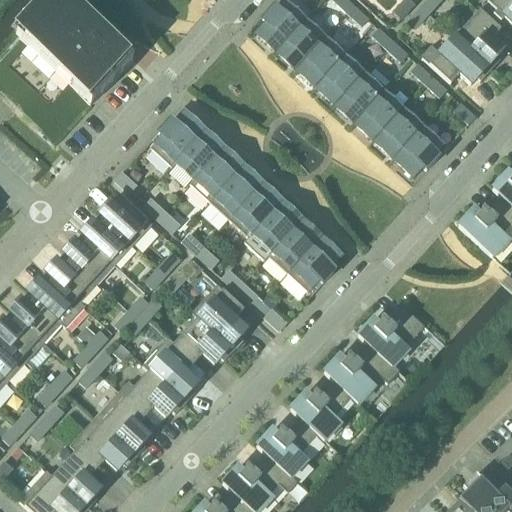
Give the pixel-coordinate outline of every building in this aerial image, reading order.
[(56,0),(18,43),(89,108),(131,62),(63,0),(56,0)] [(335,0),(332,4),(346,17),(352,9),(342,0),(335,0)] [(436,0),(429,0),(420,10),(428,17),(440,3),(436,0)] [(511,0),(491,0),(478,14),(498,33),(507,24),(511,29),(511,0)] [(393,15),(400,22),(413,8),(405,1),(393,15)] [(252,33),(253,33),(275,54),(303,24),(303,23),(283,6),(276,13),(273,10),(252,33)] [(360,30),(367,22),(352,9),(346,17),(360,30)] [(420,10),(407,24),(414,31),(428,17),(420,10)] [(498,33),(478,14),(454,41),(489,74),(499,63),(495,60),(501,53),(490,42),(498,33)] [(303,24),(275,54),(295,72),(327,37),(307,19),(303,23),(303,24)] [(371,40),(385,52),(392,45),(378,32),(371,40)] [(314,90),(322,82),(346,55),(327,37),(295,72),(314,90)] [(489,74),(454,41),(439,57),(430,49),(420,60),(449,87),(458,77),(469,88),(476,81),(479,84),(489,74)] [(399,66),(406,58),(392,45),(385,52),(399,66)] [(346,55),(322,82),(314,90),(334,108),(366,73),(346,55)] [(431,81),(417,68),(410,76),(424,88),(431,81)] [(366,73),(334,108),(353,126),(381,95),(382,96),(386,92),(366,73)] [(445,94),(431,81),(424,88),(438,101),(445,94)] [(381,95),(353,126),(373,144),(401,113),(382,96),(381,95)] [(467,127),(473,120),(459,108),(453,115),(467,127)] [(392,162),(420,131),(401,113),(373,144),(392,162)] [(157,136),(158,137),(161,139),(149,152),(170,171),(174,166),(202,135),(181,117),(172,127),(169,124),(157,136)] [(437,160),(436,160),(433,157),(440,150),(420,131),(392,162),(413,180),(422,170),(425,173),(437,160)] [(193,184),(221,153),(202,135),(174,166),(192,183),(193,184)] [(193,184),(192,183),(188,187),(208,206),(240,171),(241,172),(246,167),(237,159),(233,164),(221,153),(193,184)] [(260,189),(241,172),(240,171),(208,206),(228,224),(260,189)] [(511,175),(510,177),(507,175),(491,193),(500,201),(500,200),(511,211),(511,175)] [(120,177),(114,184),(128,197),(134,189),(120,177)] [(260,189),(228,224),(247,242),(279,207),(260,189)] [(99,219),(132,249),(151,229),(118,199),(99,219)] [(491,260),(507,242),(501,237),(511,224),(511,211),(500,200),(500,201),(487,215),(481,209),(476,214),(473,212),(457,230),(491,260)] [(150,202),(143,211),(157,223),(164,215),(150,202)] [(263,263),(267,259),(299,225),(279,207),(247,242),(244,246),(263,263)] [(172,238),(180,229),(164,215),(157,223),(172,238)] [(132,249),(99,219),(81,238),(114,268),(132,249)] [(286,277),(318,242),(299,225),(267,259),(286,277)] [(114,268),(81,238),(64,258),(96,288),(114,268)] [(182,246),(195,259),(202,252),(188,240),(182,246)] [(333,274),(332,273),(329,271),(338,261),(318,242),(286,277),(306,296),(318,283),(321,287),(333,274)] [(195,259),(210,272),(216,265),(202,252),(195,259)] [(96,288),(64,258),(46,277),(79,307),(79,306),(96,288)] [(157,272),(164,279),(177,264),(170,258),(157,272)] [(144,286),(152,292),(164,279),(157,272),(144,286)] [(221,282),(234,295),(241,288),(227,275),(221,282)] [(61,327),(60,328),(64,332),(84,311),(79,306),(79,307),(46,277),(28,297),(61,327)] [(184,283),(176,277),(163,291),(171,297),(184,283)] [(197,321),(232,354),(242,343),(238,340),(245,333),(233,322),(242,313),(216,288),(190,316),(196,322),(197,321)] [(234,295),(249,308),(255,301),(241,288),(234,295)] [(43,347),(60,328),(61,327),(28,297),(10,316),(43,347)] [(140,301),(126,315),(134,322),(139,317),(147,308),(140,301)] [(148,308),(147,308),(139,317),(147,324),(159,310),(152,303),(148,308)] [(404,350),(423,330),(401,309),(387,324),(380,319),(376,324),(373,322),(357,339),(365,348),(366,347),(391,370),(392,369),(407,352),(404,350)] [(270,314),(264,321),(278,334),(284,327),(270,314)] [(114,329),(116,331),(121,336),(127,330),(134,322),(126,315),(114,329)] [(43,347),(10,316),(0,327),(0,343),(25,366),(43,347)] [(127,330),(127,331),(135,337),(147,324),(139,317),(134,322),(127,330)] [(172,348),(193,366),(201,357),(213,368),(219,361),(223,364),(232,354),(197,321),(196,322),(173,347),(172,348)] [(99,336),(86,350),(93,356),(106,342),(99,336)] [(148,374),(184,407),(193,396),(190,393),(196,386),(184,375),(193,366),(172,348),(173,347),(167,341),(141,369),(147,375),(148,374)] [(25,366),(0,343),(0,379),(7,385),(25,366)] [(366,347),(365,348),(353,361),(346,355),(342,361),(339,358),(323,376),(332,384),(350,400),(351,401),(350,401),(357,407),(373,389),(379,395),(398,374),(392,369),(391,370),(366,347)] [(73,364),(80,370),(93,356),(86,350),(73,364)] [(103,356),(90,370),(98,377),(111,363),(103,356)] [(90,370),(77,384),(85,391),(98,377),(90,370)] [(118,395),(144,420),(152,410),(164,421),(170,414),(174,417),(184,407),(148,374),(147,375),(133,390),(127,385),(118,395)] [(63,375),(50,389),(57,396),(70,381),(63,375)] [(332,384),(319,398),(313,392),(308,398),(305,395),(289,413),(298,421),(317,438),(316,438),(323,444),(339,426),(333,420),(350,401),(351,401),(350,400),(332,384)] [(37,403),(44,409),(57,396),(50,389),(37,403)] [(93,422),(120,446),(135,460),(144,450),(141,446),(147,439),(136,429),(144,420),(118,395),(93,422)] [(41,423),(49,431),(62,416),(54,409),(41,423)] [(27,414),(14,428),(21,435),(34,420),(27,414)] [(298,421),(285,435),(279,429),(274,434),(271,432),(255,450),(264,458),(289,480),(290,480),(305,463),(299,457),(316,438),(317,438),(298,421)] [(135,460),(120,446),(93,422),(68,449),(74,455),(75,454),(95,473),(103,464),(115,474),(121,467),(125,471),(135,460)] [(41,423),(29,437),(36,444),(49,431),(41,423)] [(1,442),(9,448),(21,435),(14,428),(1,442)] [(50,481),(84,511),(87,511),(96,503),(92,499),(99,492),(87,482),(95,473),(75,454),(74,455),(51,480),(50,481)] [(502,463),(509,470),(511,467),(511,459),(509,456),(502,463)] [(264,458),(251,472),(245,466),(240,472),(237,469),(221,487),(230,495),(249,511),(260,511),(271,500),(268,498),(277,488),(286,496),(296,485),(290,480),(289,480),(264,458)] [(503,476),(509,470),(502,463),(496,469),(503,476)] [(3,465),(0,468),(0,483),(10,472),(3,465)] [(45,474),(18,504),(25,511),(84,511),(50,481),(51,480),(45,474)] [(460,503),(468,511),(507,511),(508,511),(510,511),(511,510),(511,498),(503,489),(496,497),(479,481),(458,503),(459,504),(460,503)] [(249,511),(230,495),(217,509),(211,503),(206,508),(204,506),(198,511),(249,511)] [(468,511),(460,503),(459,504),(450,511),(468,511)]
